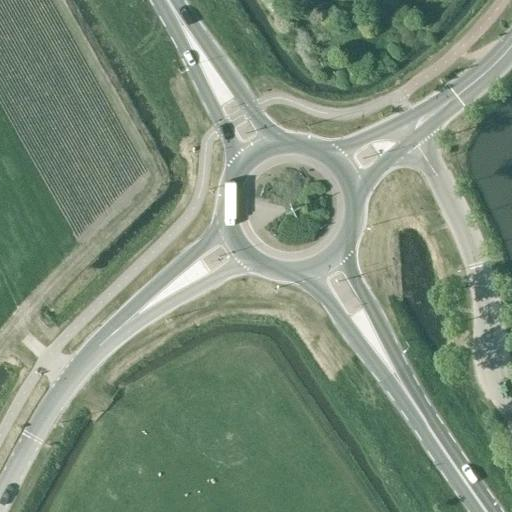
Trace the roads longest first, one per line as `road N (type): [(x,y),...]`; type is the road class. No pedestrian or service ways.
road 1 (tertiary): [(0,508),(79,372),(119,331),(237,249)]
road 2 (unclassified): [(511,418),(499,387),(474,243),(411,126)]
road 3 (primary): [(485,511),(325,265)]
road 4 (primary): [(257,152),(168,0)]
road 5 (tertiary): [(511,43),(411,126)]
